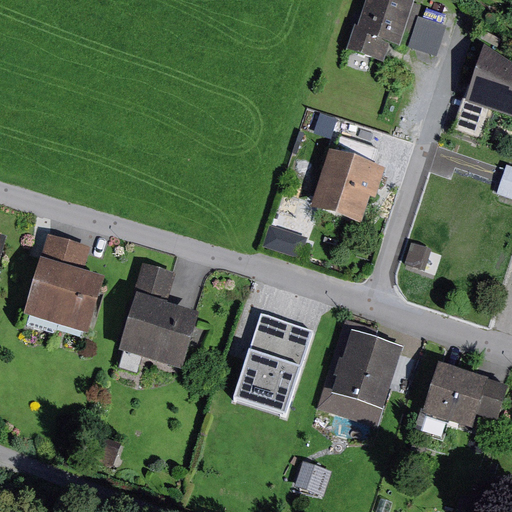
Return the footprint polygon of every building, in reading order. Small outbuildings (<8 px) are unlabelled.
[(424,0),(423,0),(375,0),(358,50),(390,61),(396,43),(409,47),(424,0)] [(472,86),(456,136),(487,146),(500,107),(511,111),(511,68),(491,54),(481,88),(472,86)] [(395,169),(339,151),(320,208),(371,224),(379,197),(385,199),(395,169)] [(497,179),(448,164),(435,208),(483,223),(497,179)] [(511,165),(502,193),(511,196),(511,165)] [(271,226),(264,246),(303,258),(309,238),(271,226)] [(0,293),(2,295),(18,240),(0,234),(0,293)] [(100,249),(56,236),(33,316),(99,336),(116,277),(93,271),(100,249)] [(434,248),(412,243),(406,264),(428,270),(434,248)] [(185,276),(152,265),(143,290),(176,301),(185,276)] [(491,271),(470,275),(473,292),(494,288),(491,271)] [(210,314),(147,295),(125,368),(145,374),(149,359),(193,372),(210,314)] [(323,326),(272,312),(246,404),(298,418),(323,326)] [(414,350),(362,332),(341,395),(393,413),(414,350)] [(511,412),(511,384),(450,364),(433,414),(484,431),(489,417),(508,424),(511,412)]
